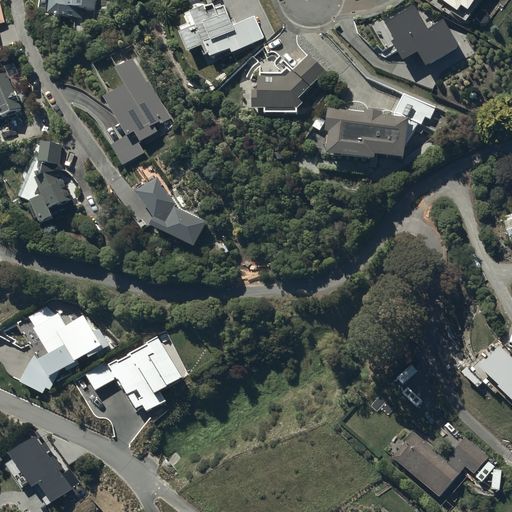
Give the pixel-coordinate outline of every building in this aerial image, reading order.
[(50,0),(49,14),(75,17),(74,30),(93,33),(97,0),(50,0)] [(425,0),(442,11),(448,4),(465,15),(468,9),(469,10),(475,0),(478,0),(480,1),(480,0),(425,0)] [(211,53),(212,57),(231,49),(233,53),(266,39),(256,16),(238,24),(236,19),(232,21),(226,6),(223,7),(222,4),(216,7),(215,5),(211,6),(210,4),(187,14),(190,23),(181,27),(183,31),(181,32),(189,52),(204,46),(207,54),(211,53)] [(415,10),(386,27),(395,43),(392,45),(404,65),(418,57),(427,71),(461,51),(445,24),(429,33),(415,10)] [(254,91),(254,109),(267,109),(267,113),(300,113),(300,109),(305,104),(301,99),(328,73),(311,55),(309,57),(299,46),(284,60),(280,56),(275,60),(275,62),(269,59),(266,63),(260,64),(260,73),(261,73),(261,76),(260,76),(260,91),(254,91)] [(145,152),(143,147),(140,143),(160,131),(157,126),(172,118),(135,57),(116,68),(126,85),(106,97),(128,135),(112,144),(124,164),(145,152)] [(7,71),(0,74),(0,117),(22,109),(7,71)] [(366,114),(330,110),(327,133),(325,132),(323,150),(328,150),(328,154),(375,159),(375,155),(405,158),(406,144),(414,128),(422,131),(423,128),(420,127),(425,116),(430,118),(434,110),(403,95),(394,113),(394,117),(382,116),(383,113),(366,111),(366,114)] [(39,219),(41,223),(55,217),(54,215),(80,204),(78,199),(79,198),(79,196),(79,195),(80,194),(80,193),(80,192),(80,191),(80,189),(80,188),(80,187),(79,186),(79,185),(79,184),(78,183),(78,182),(77,181),(77,180),(76,179),(75,178),(74,177),(74,176),(73,175),(72,175),(71,174),(70,173),(69,173),(68,172),(67,172),(66,171),(65,171),(63,171),(62,171),(61,170),(60,170),(59,170),(59,166),(61,166),(62,144),(42,143),(40,163),(45,163),(44,176),(37,178),(41,187),(37,194),(39,198),(33,201),(35,205),(32,207),(38,219),(39,219)] [(155,218),(152,225),(197,247),(208,223),(176,207),(177,205),(158,177),(156,179),(155,178),(154,179),(152,176),(135,188),(155,218)] [(511,213),(502,217),(511,247),(511,213)] [(23,315),(0,329),(0,337),(22,349),(28,345),(34,354),(21,384),(45,394),(48,388),(51,390),(58,374),(68,368),(70,371),(80,364),(78,361),(88,355),(90,357),(110,345),(100,329),(95,332),(85,316),(68,326),(58,313),(56,315),(47,305),(25,318),(23,315)] [(511,357),(501,346),(498,348),(493,343),(487,349),(482,349),(476,355),(479,357),(469,368),(495,393),(500,388),(511,400),(511,357)] [(380,395),(371,406),(378,412),(380,409),(387,415),(392,410),(385,403),(387,401),(380,395)] [(415,432),(392,457),(440,497),(466,467),(474,473),(488,458),(465,439),(451,455),(453,456),(448,461),(415,432)] [(36,436),(11,454),(36,488),(41,484),(54,503),(74,490),(61,471),(63,469),(54,457),(52,458),(48,452),(50,450),(46,444),(43,446),(36,436)]
